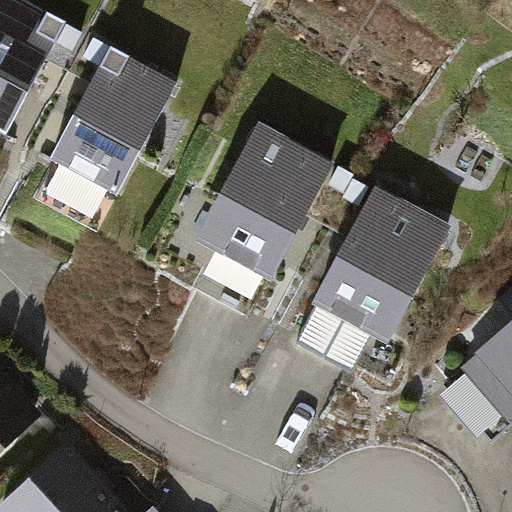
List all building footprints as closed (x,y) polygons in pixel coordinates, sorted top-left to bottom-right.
[(72,24),(26,0),(0,0),(0,131),(10,138),(72,24)] [(185,81),(116,45),(55,161),(124,197),(185,81)] [(338,164),(261,123),(199,239),(276,280),(338,164)] [(453,225),(379,185),(318,299),(392,338),(453,225)] [(511,319),(436,387),(490,447),(511,427),(511,319)] [(0,443),(42,401),(0,359),(0,443)] [(150,511),(135,511),(72,439),(0,501),(0,511),(169,511),(161,503),(150,511)]
